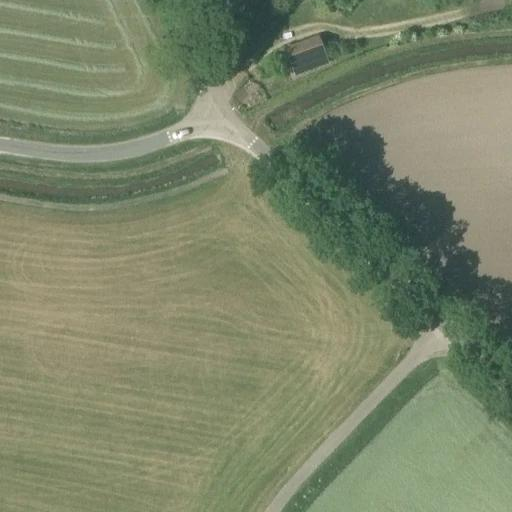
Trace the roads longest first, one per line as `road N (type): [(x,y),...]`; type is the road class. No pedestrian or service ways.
road 1 (unclassified): [(441,326),(220,119)]
road 2 (unclassified): [(272,511),(441,326)]
road 3 (unclassified): [(220,119),(161,144),(103,156),(0,148)]
road 4 (unclassified): [(220,119),(160,0)]
